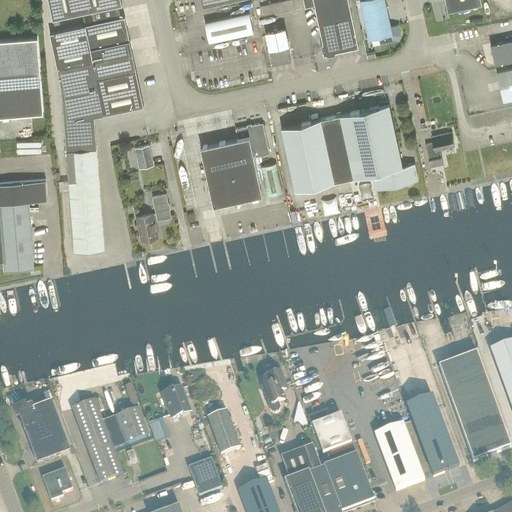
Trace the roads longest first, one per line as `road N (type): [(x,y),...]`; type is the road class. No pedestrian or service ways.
road 1 (unknown): [(41,0),(74,268),(57,268),(51,176),(24,165),(0,168)]
road 2 (unclassified): [(159,0),(184,102),(205,110),(399,71),(419,57),(413,0)]
road 3 (unknown): [(176,104),(215,236)]
